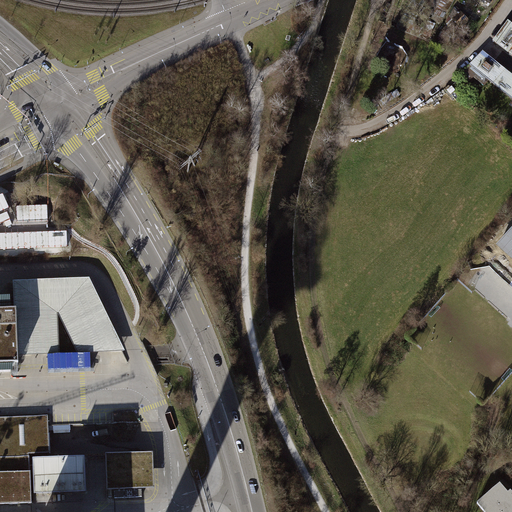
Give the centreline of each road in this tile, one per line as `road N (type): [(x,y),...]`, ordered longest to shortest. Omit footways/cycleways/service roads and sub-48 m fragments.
road 1 (tertiary): [(60,104),(136,215),(191,321),(251,511)]
road 2 (unclassified): [(60,104),(281,0)]
road 3 (residential): [(335,131),(391,123),(482,42),(511,2)]
